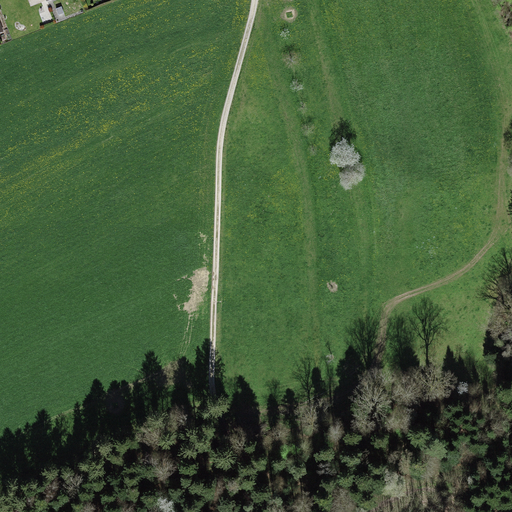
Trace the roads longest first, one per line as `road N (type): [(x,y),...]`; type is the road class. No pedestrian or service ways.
road 1 (track): [(253,0),(211,174),(213,388)]
road 2 (track): [(259,511),(213,388)]
